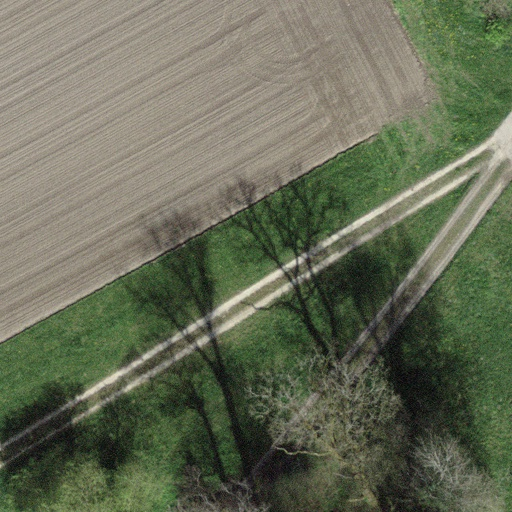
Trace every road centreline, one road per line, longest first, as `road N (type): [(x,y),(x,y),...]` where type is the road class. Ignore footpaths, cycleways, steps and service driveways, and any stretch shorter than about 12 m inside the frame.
road 1 (track): [(511,140),(0,460)]
road 2 (track): [(230,511),(511,150)]
